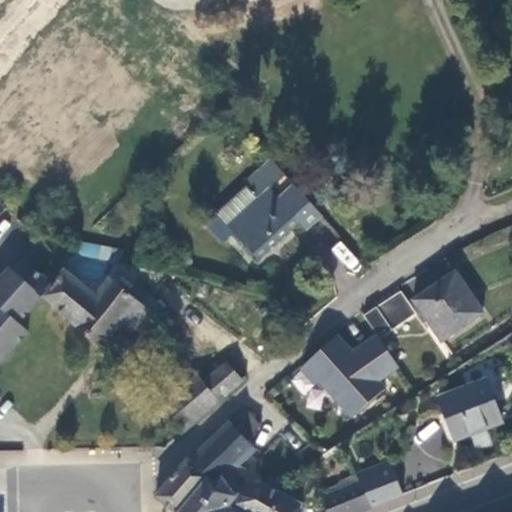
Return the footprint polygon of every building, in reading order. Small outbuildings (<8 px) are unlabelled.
[(45,161),(66,183),(109,141),(89,119),(45,161)] [(305,230),(320,217),(270,160),(243,184),(245,187),(257,200),(226,227),(255,259),(297,222),(305,230)] [(215,214),(226,227),(257,200),(245,187),(215,214)] [(351,272),(361,262),(340,240),(330,250),(351,272)] [(121,253),(75,244),(68,254),(118,265),(121,253)] [(51,285),(24,262),(13,273),(9,269),(0,279),(0,360),(1,359),(3,359),(27,332),(18,324),(41,297),(51,285)] [(63,271),(51,285),(41,297),(101,349),(122,323),(131,331),(144,329),(148,325),(154,330),(168,314),(137,287),(129,296),(111,280),(94,299),(63,271)] [(440,343),(482,314),(454,272),(411,301),(440,343)] [(399,292),(363,317),(379,340),(415,314),(399,292)] [(348,419),(403,367),(370,332),(353,347),(338,332),(289,378),(305,394),(315,385),(348,419)] [(242,381),(227,364),(205,385),(198,378),(162,406),(186,434),(242,381)] [(437,399),(453,441),(501,423),(485,381),(437,399)] [(259,425),(245,411),(187,461),(155,498),(173,511),(178,511),(207,477),(216,486),(222,480),(254,451),(246,442),(259,425)] [(287,462),(304,441),(273,417),(257,439),(287,462)] [(430,456),(445,442),(429,423),(413,437),(430,456)] [(321,456),(344,441),(339,434),(337,435),(331,425),(310,439),(321,456)] [(234,496),(222,480),(216,486),(207,477),(178,511),(230,511),(234,507),(229,504),(234,496)] [(320,499),(325,511),(360,511),(371,508),(359,483),(320,499)] [(271,511),(281,494),(262,484),(234,496),(229,504),(234,507),(241,511),(271,511)] [(299,511),(300,505),(281,494),(271,511),(241,511),(234,507),(230,511),(299,511)]
